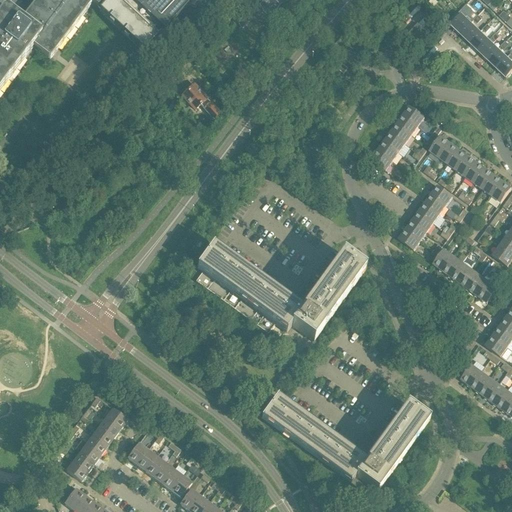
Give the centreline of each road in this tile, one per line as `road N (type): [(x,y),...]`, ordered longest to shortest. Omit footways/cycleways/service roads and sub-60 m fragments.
road 1 (residential): [(410,511),(446,470),(450,425),(351,187),(348,149),(365,116),(392,96),(435,92),(488,101)]
road 2 (tertiary): [(94,323),(347,0)]
road 3 (tertiary): [(296,511),(279,481),(220,417),(94,323)]
road 4 (tertiary): [(85,336),(231,450),(282,511)]
